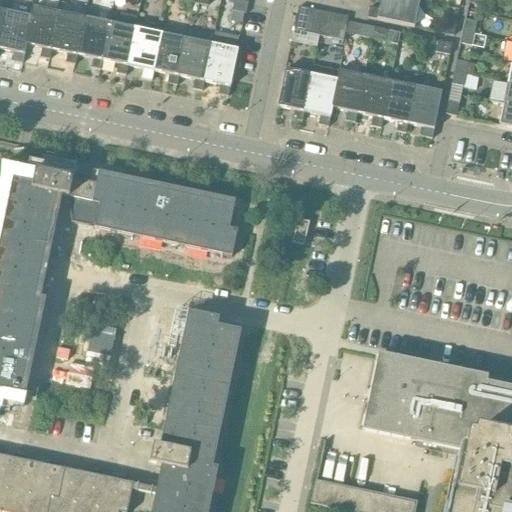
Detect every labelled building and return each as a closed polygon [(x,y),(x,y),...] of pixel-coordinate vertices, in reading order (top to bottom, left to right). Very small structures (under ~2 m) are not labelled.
[(369,8),(367,19),(414,29),(419,2),(408,0),(380,0),(379,10),(369,8)] [(234,1),(231,13),(245,16),(247,4),(234,1)] [(40,59),(50,61),(52,52),(51,51),(59,13),(33,8),(31,18),(32,18),(26,46),(42,49),(40,59)] [(307,34),(312,11),(298,8),(293,31),(307,34)] [(318,37),(323,13),(312,11),(307,34),(318,37)] [(22,65),(26,46),(32,18),(31,18),(6,13),(0,39),(0,50),(14,54),(12,63),(22,65)] [(85,19),(59,13),(51,51),(52,52),(67,55),(65,64),(75,66),(77,57),(85,19)] [(323,13),(318,37),(331,40),(337,16),(323,13)] [(337,16),(331,40),(342,42),(348,18),(337,16)] [(110,24),(85,19),(77,57),(92,60),(90,69),(101,71),(103,62),(102,62),(110,24)] [(454,37),(457,23),(445,21),(442,34),(454,37)] [(477,23),(465,21),(462,34),(474,36),(477,23)] [(135,30),(110,24),(102,62),(103,62),(118,65),(116,74),(126,77),(128,67),(127,67),(135,30)] [(361,26),(358,37),(372,40),(374,29),(361,26)] [(389,32),(374,29),(372,40),(386,43),(389,32)] [(151,82),(154,72),(153,72),(161,35),(135,30),(127,67),(128,67),(143,70),(141,80),(151,82)] [(460,45),(472,47),(474,36),(462,34),(460,45)] [(186,40),(161,35),(153,72),(154,72),(169,76),(166,85),(177,87),(179,78),(178,78),(186,40)] [(423,51),(426,40),(412,37),(410,48),(423,51)] [(212,46),(186,40),(178,78),(179,78),(194,81),(192,90),(202,92),(204,83),(212,46)] [(449,57),(451,45),(437,42),(435,54),(449,57)] [(237,51),(212,46),(204,83),(219,86),(217,96),(227,98),(237,51)] [(469,64),(457,61),(454,74),(466,77),(469,64)] [(276,108),(277,108),(293,111),(291,121),(302,123),(304,114),(303,113),(311,76),(284,70),(276,108)] [(332,110),(346,113),(344,122),(355,124),(357,115),(355,115),(364,78),(338,72),(335,82),(337,82),(331,110),(332,110)] [(450,95),(462,97),(466,77),(454,74),(450,95)] [(337,82),(335,82),(311,76),(303,113),(304,114),(319,117),(317,126),(328,128),(332,110),(331,110),(337,82)] [(389,83),(364,78),(355,115),(357,115),(372,119),(370,128),(381,130),(383,121),(381,120),(389,83)] [(383,121),(397,124),(395,133),(406,135),(408,126),(407,126),(415,88),(389,83),(381,120),(383,121)] [(431,141),(441,94),(415,88),(407,126),(408,126),(423,129),(421,139),(431,141)] [(446,115),(457,118),(462,97),(450,95),(446,115)] [(499,127),(511,129),(511,107),(504,106),(499,127)] [(0,394),(19,400),(38,308),(33,307),(57,197),(68,199),(71,225),(94,230),(231,259),(237,233),(229,231),(234,208),(84,176),(82,183),(35,173),(33,182),(30,181),(9,177),(0,219),(0,394)] [(292,220),(286,243),(298,246),(304,223),(292,220)] [(166,469),(156,511),(208,511),(217,470),(211,469),(240,334),(216,329),(218,321),(175,312),(173,324),(166,326),(168,337),(173,338),(172,346),(180,347),(181,338),(187,339),(164,450),(152,447),(148,465),(166,469)] [(511,391),(485,385),(486,380),(486,379),(378,357),(378,358),(377,363),(371,392),(368,403),(362,432),(456,452),(463,453),(450,511),(511,511),(511,483),(507,482),(511,463),(511,391)] [(0,511),(126,511),(130,499),(132,491),(0,463),(0,511)] [(342,511),(346,511),(351,490),(315,483),(315,482),(309,505),(342,511)] [(414,511),(417,504),(385,497),(381,511),(414,511)]
